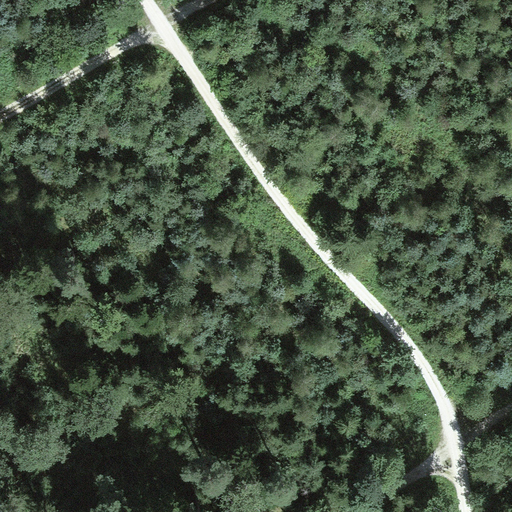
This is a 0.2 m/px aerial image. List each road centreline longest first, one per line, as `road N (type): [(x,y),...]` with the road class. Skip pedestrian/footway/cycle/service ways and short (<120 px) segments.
road 1 (track): [(144,0),(297,220),(404,335),(443,399),(459,511)]
road 2 (track): [(0,124),(205,0)]
